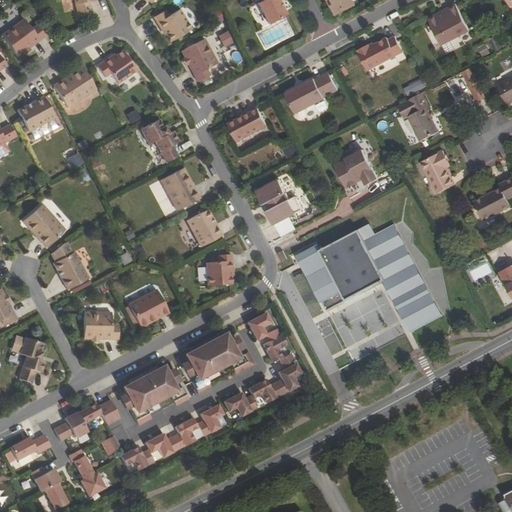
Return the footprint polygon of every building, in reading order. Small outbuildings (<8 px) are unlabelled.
[(78,0),(83,17),(96,13),(92,1),(94,0),(78,0)] [(266,0),(267,0),(263,2),(274,24),(291,15),(283,0),(266,0)] [(332,0),(340,14),(361,3),(358,0),(332,0)] [(461,3),(433,17),(447,44),(475,29),(461,3)] [(169,10),(157,17),(165,30),(167,28),(175,41),(195,29),(183,9),(172,16),(169,10)] [(28,19),(5,35),(21,56),(49,36),(41,25),(35,29),(28,19)] [(265,49),(294,34),(287,20),(257,35),(265,49)] [(218,35),(223,47),(234,43),(229,30),(218,35)] [(373,44),(372,43),(362,49),(363,51),(362,52),(371,69),(408,50),(399,35),(393,38),(391,36),(378,43),(374,46),(373,44)] [(209,38),(185,50),(202,81),(214,75),(211,68),(222,63),(209,38)] [(478,48),(483,57),(491,52),(486,44),(478,48)] [(101,65),(109,76),(114,73),(121,83),(140,70),(127,50),(114,58),(113,57),(101,65)] [(0,72),(11,65),(3,54),(0,56),(0,72)] [(71,108),(100,89),(86,67),(57,86),(71,108)] [(461,72),(474,98),(484,93),(471,67),(461,72)] [(300,112),(342,89),(333,71),(319,79),(319,77),(290,93),(300,112)] [(423,79),(405,86),(407,93),(426,87),(423,79)] [(511,79),(498,87),(508,105),(511,103),(511,79)] [(429,107),(422,93),(398,106),(406,119),(409,117),(422,141),(439,133),(426,109),(429,107)] [(59,117),(48,95),(21,109),(32,131),(59,117)] [(263,107),(233,123),(242,140),(272,125),(263,107)] [(129,124),(139,120),(134,110),(124,115),(129,124)] [(163,120),(144,129),(153,144),(159,141),(170,163),(182,156),(176,145),(182,142),(176,131),(172,133),(168,127),(167,127),(163,120)] [(0,153),(0,147),(19,138),(12,126),(1,132),(0,129),(0,155),(0,153)] [(288,160),(298,154),(293,145),(283,151),(288,160)] [(367,176),(371,184),(383,178),(367,149),(359,153),(359,152),(355,151),(351,153),(350,157),(351,159),(340,165),(350,185),(354,186),(361,182),(362,179),(367,176)] [(422,163),(438,194),(455,185),(446,169),(444,165),(448,163),(443,152),(422,163)] [(187,167),(164,180),(180,211),(204,199),(187,167)] [(507,200),(511,197),(511,178),(499,185),(501,188),(474,202),(484,221),(510,206),(507,200)] [(293,217),(307,210),(300,196),(294,199),(284,179),(261,191),(268,205),(272,202),(275,209),(271,211),(278,224),(279,224),(285,235),(299,228),(293,217)] [(45,203),(26,220),(49,247),(69,229),(45,203)] [(212,209),(190,221),(204,247),(226,236),(212,209)] [(300,255),(329,310),(385,280),(412,332),(444,315),(443,313),(442,314),(395,225),(377,234),(372,224),(323,250),(320,244),(300,255)] [(79,251),(57,263),(71,289),(93,278),(79,251)] [(123,267),(132,262),(127,253),(119,257),(123,267)] [(280,255),(284,264),(289,262),(285,253),(280,255)] [(236,254),(222,255),(222,261),(210,262),(211,285),(236,284),(235,269),(237,269),(236,254)] [(511,267),(501,273),(511,292),(511,267)] [(4,288),(0,290),(0,321),(5,319),(8,326),(20,319),(4,288)] [(159,317),(165,314),(166,315),(173,312),(161,289),(141,299),(153,322),(159,319),(159,317)] [(115,312),(87,312),(87,338),(122,338),(122,324),(115,324),(115,312)] [(268,313),(250,323),(259,340),(267,336),(271,342),(265,345),(275,363),(282,359),(286,367),(297,360),(294,354),(285,358),(280,350),(289,345),(284,335),(283,336),(279,329),(268,334),(265,327),(273,323),(268,313)] [(228,334),(188,355),(201,379),(194,383),(200,395),(214,388),(208,376),(232,363),(238,375),(257,364),(251,352),(245,356),(241,350),(237,352),(228,334)] [(47,342),(29,337),(23,353),(30,355),(22,378),(35,382),(39,370),(45,372),(48,360),(43,359),(46,352),(44,351),(47,342)] [(298,364),(281,373),(284,380),(272,386),(269,379),(251,389),(254,395),(247,399),(244,393),(226,402),(231,412),(239,408),(244,417),(260,408),(255,399),(264,394),(269,403),(300,386),(296,378),(304,373),(298,364)] [(166,367),(126,388),(135,405),(131,407),(141,425),(154,419),(148,407),(173,394),(179,405),(191,399),(185,387),(179,390),(166,367)] [(79,412),(67,419),(68,423),(56,430),(62,442),(75,435),(77,439),(90,432),(85,424),(103,414),(109,426),(122,419),(112,400),(100,407),(98,404),(80,413),(79,412)] [(140,447),(123,456),(128,466),(136,462),(140,471),(156,462),(152,453),(161,449),(165,457),(197,441),(193,432),(202,427),(206,436),(222,427),(218,418),(226,415),(221,405),(203,414),(206,421),(199,425),(196,418),(177,427),(181,434),(169,441),(166,434),(148,443),(151,450),(144,454),(140,447)] [(32,438),(12,448),(19,461),(38,451),(40,454),(53,447),(47,435),(34,442),(32,438)] [(115,436),(104,442),(111,456),(123,449),(115,436)] [(83,450),(71,456),(74,463),(76,462),(85,480),(83,481),(91,497),(107,488),(99,473),(96,474),(83,450)] [(396,471),(410,462),(403,451),(389,460),(396,471)] [(45,467),(33,473),(43,492),(46,490),(57,510),(70,503),(59,484),(63,482),(56,469),(48,473),(45,467)] [(511,511),(511,494),(507,498),(508,500),(500,505),(503,511),(511,511)]
